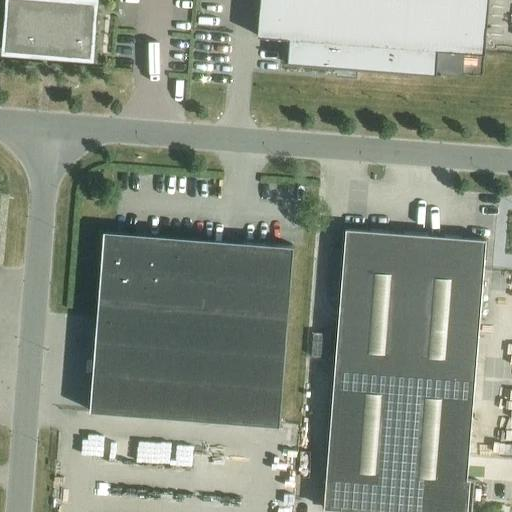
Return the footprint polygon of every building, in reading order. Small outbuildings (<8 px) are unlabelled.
[(9,0),(8,15),(7,15),(6,24),(7,24),(5,53),(93,60),(94,37),(96,37),(97,23),(96,22),(97,0),(91,0),(9,0)] [(485,56),(489,0),(260,0),(258,38),(290,41),(288,63),(284,63),(284,65),(339,69),(338,71),(354,73),(355,70),(441,77),(441,75),(437,75),(439,52),(485,56)] [(324,510),(344,511),(394,511),(405,376),(476,381),(487,241),(346,231),(324,510)] [(90,413),(280,428),(294,248),(244,244),(243,254),(109,243),(101,333),(97,332),(90,413)] [(405,376),(394,511),(472,511),(475,482),(468,481),(476,381),(405,376)] [(493,477),(493,503),(504,503),(504,477),(493,477)]
